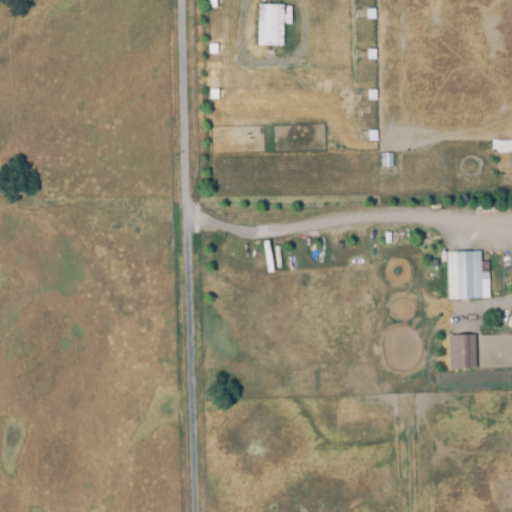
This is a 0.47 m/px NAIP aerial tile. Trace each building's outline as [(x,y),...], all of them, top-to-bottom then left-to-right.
[(255,45),(281,46),(281,5),(256,4),(255,45)] [(496,140),(511,140),(511,151),(496,151),(496,140)] [(392,152),(392,166),(380,166),(380,153),(392,152)] [(446,299),(487,298),(486,260),(479,261),(478,251),(444,252),(446,299)] [(473,334),(446,335),(447,369),(473,368),(473,334)]
